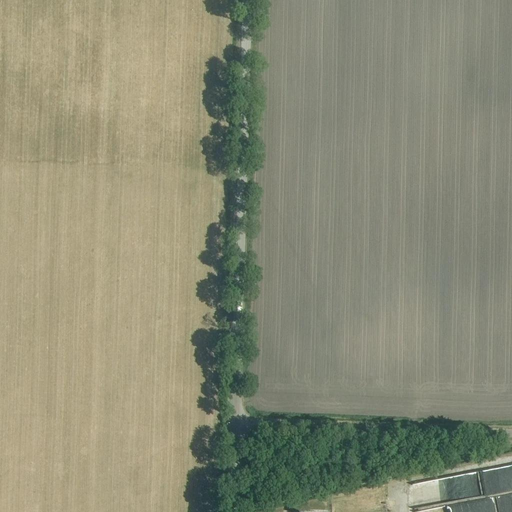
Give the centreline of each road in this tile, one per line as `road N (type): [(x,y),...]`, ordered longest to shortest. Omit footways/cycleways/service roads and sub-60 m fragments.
road 1 (tertiary): [(233,422),(243,0)]
road 2 (unclassified): [(233,422),(511,432)]
